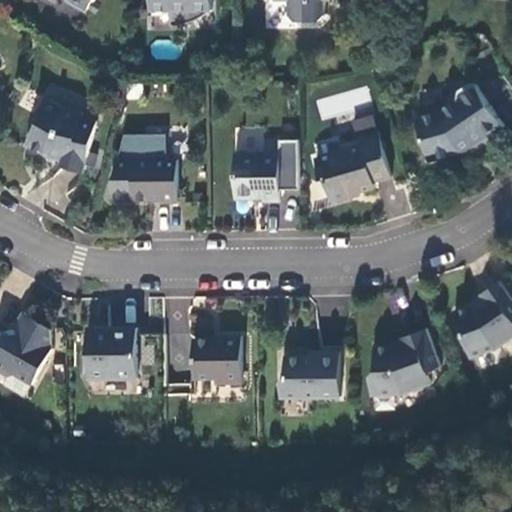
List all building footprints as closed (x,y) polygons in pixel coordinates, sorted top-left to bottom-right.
[(67,0),(87,11),(93,0),(95,1),(96,0),(67,0)] [(151,0),(152,13),(172,13),(173,27),(179,27),(186,26),(191,25),(198,22),(203,20),(209,16),(213,13),(213,0),(151,0)] [(290,0),(291,16),(296,21),(319,21),(324,16),(324,0),(290,0)] [(441,111),(417,118),(430,161),(460,153),(474,143),(476,146),(504,127),(476,85),(470,84),(460,90),(458,100),(441,111)] [(64,107),(47,98),(37,115),(39,122),(27,143),(49,156),(51,153),(64,157),(63,163),(64,167),(85,173),(97,126),(82,122),(84,112),(64,107)] [(379,132),(361,137),(363,144),(342,150),(316,159),(322,180),(326,179),(334,205),(354,199),(353,194),(376,188),(375,182),(392,177),(379,132)] [(281,153),(236,154),(236,199),(264,199),(264,201),(281,201),(281,153)] [(179,160),(119,161),(110,199),(135,199),(135,201),(163,200),(163,203),(180,203),(179,160)] [(511,297),(501,281),(479,296),(482,300),(475,305),(455,312),(471,357),(496,348),(511,337),(511,297)] [(53,329),(24,312),(16,329),(20,331),(19,334),(11,336),(0,329),(0,372),(8,377),(16,375),(33,385),(54,349),(53,329)] [(109,333),(88,333),(89,378),(105,378),(110,373),(115,378),(139,378),(138,328),(109,328),(109,333)] [(372,376),(372,395),(403,394),(432,383),(428,371),(442,366),(429,329),(401,339),(402,343),(394,346),(376,347),(376,371),(372,376)] [(225,338),(195,339),(195,379),(217,378),(217,383),(244,383),(243,336),(225,336),(225,338)] [(320,357),(286,357),(287,377),(282,382),(282,397),(342,397),(341,352),(320,352),(320,357)]
